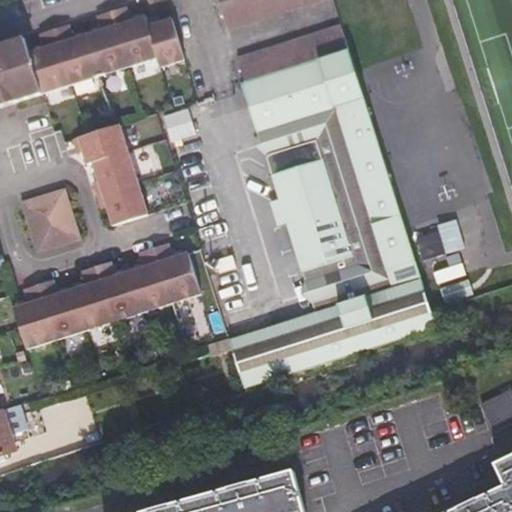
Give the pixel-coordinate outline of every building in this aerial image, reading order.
[(229,29),(319,0),(233,0),(221,4),(229,29)] [(334,0),(339,16),(365,7),(364,2),(363,0),(334,0)] [(130,21),(125,7),(98,15),(102,30),(72,39),(68,25),(38,34),(42,47),(29,51),(24,38),(0,45),(0,106),(158,58),(161,67),(184,60),(171,18),(148,26),(145,17),(130,21)] [(246,83),(350,50),(342,25),(238,58),(246,83)] [(247,391),(437,330),(350,50),(246,83),(228,89),(244,137),(337,109),(392,289),(302,317),(231,339),(247,391)] [(337,109),(244,137),(302,317),(392,289),(337,109)] [(122,128),(81,141),(85,155),(89,169),(96,166),(102,185),(110,210),(117,232),(152,220),(122,128)] [(85,155),(81,141),(74,143),(78,157),(85,155)] [(104,212),(110,210),(102,185),(95,187),(104,212)] [(39,256),(83,242),(68,192),(24,206),(39,256)] [(428,286),(482,271),(474,245),(464,248),(457,224),(413,236),(428,286)] [(28,351),(204,298),(193,257),(178,262),(173,248),(144,257),(148,271),(117,281),(113,266),(84,275),(88,289),(60,298),(55,284),(25,292),(30,306),(16,311),(28,351)] [(0,456),(17,450),(3,410),(0,411),(0,456)] [(454,511),(511,511),(511,459),(499,466),(508,487),(454,511)] [(137,511),(306,511),(295,468),(137,511)]
